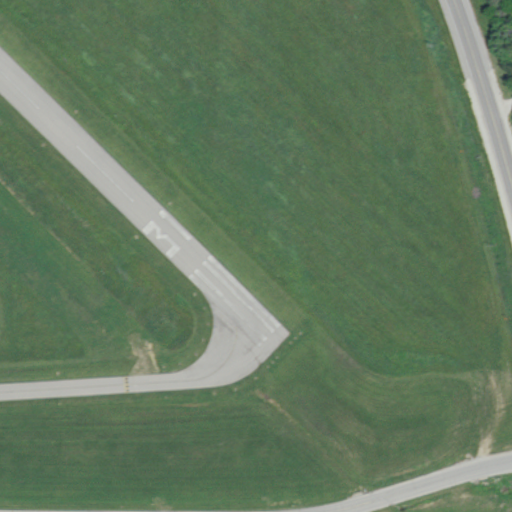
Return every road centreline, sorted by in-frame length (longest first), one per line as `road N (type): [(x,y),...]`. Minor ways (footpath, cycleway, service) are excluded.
road 1 (secondary): [(451,0),(511,190)]
road 2 (residential): [(323,511),(511,460)]
